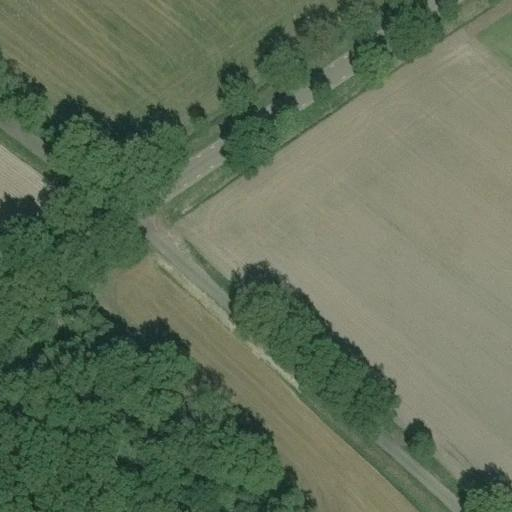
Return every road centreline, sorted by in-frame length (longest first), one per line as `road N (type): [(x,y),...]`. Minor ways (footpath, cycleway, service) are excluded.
road 1 (unclassified): [(126,215),(458,511)]
road 2 (tertiary): [(126,215),(446,0)]
road 3 (unclassified): [(126,215),(0,120)]
road 4 (tertiary): [(0,304),(126,215)]
